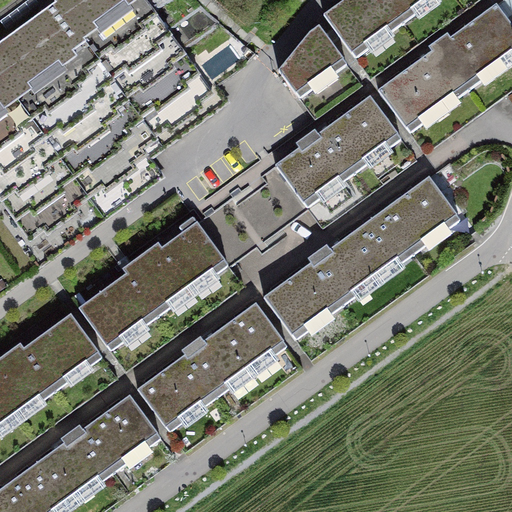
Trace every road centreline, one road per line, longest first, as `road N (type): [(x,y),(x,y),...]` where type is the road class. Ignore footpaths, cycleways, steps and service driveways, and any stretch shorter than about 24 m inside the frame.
road 1 (residential): [(133,511),(503,243)]
road 2 (residential): [(168,185),(243,129),(270,60),(320,0)]
